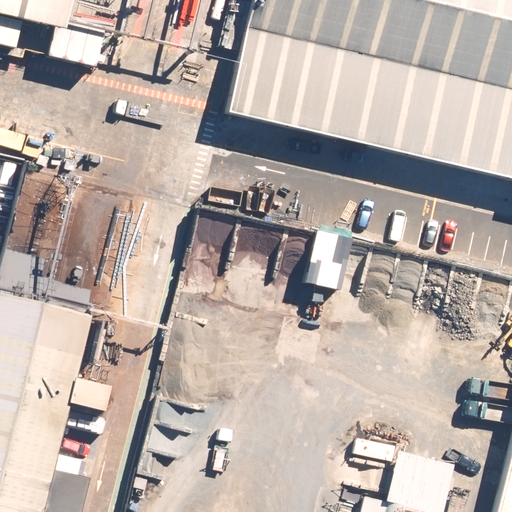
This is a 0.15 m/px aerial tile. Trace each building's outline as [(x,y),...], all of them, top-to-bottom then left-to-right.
[(61,0),(0,0),(0,15),(55,29),(61,0)] [(511,0),(253,0),(227,113),(262,121),(511,178),(511,0)] [(343,289),(354,238),(315,229),(303,281),(343,289)] [(0,511),(76,511),(85,477),(46,467),(83,317),(0,296),(0,511)] [(511,511),(511,344),(471,511),(511,511)] [(157,471),(176,392),(156,387),(137,466),(157,471)] [(359,511),(421,511),(426,495),(367,481),(359,511)]
